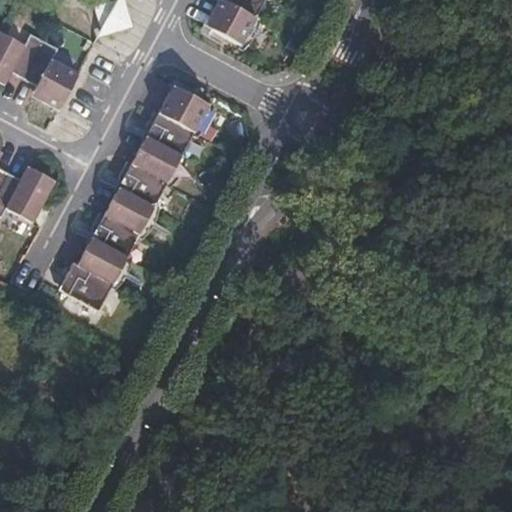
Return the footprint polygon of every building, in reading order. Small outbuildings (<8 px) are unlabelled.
[(124,4),(117,0),(116,0),(95,8),(101,31),(109,35),(132,27),(124,4)] [(214,0),(200,26),(244,49),(248,46),(252,42),(255,38),(257,34),(259,29),(259,24),(260,21),(253,17),(262,0),(214,0)] [(0,78),(2,79),(9,68),(37,83),(32,92),(59,107),(79,71),(52,56),(59,44),(30,28),(23,42),(0,29),(0,78)] [(72,263),(62,258),(56,271),(60,273),(52,289),(93,310),(109,283),(114,286),(118,283),(121,280),(124,276),(126,271),(127,266),(128,262),(128,258),(123,256),(136,232),(140,234),(144,232),(148,229),(151,226),(153,222),(154,218),(155,213),(155,209),(151,206),(164,182),(168,184),(172,182),(176,178),(178,174),(181,170),(182,166),(183,161),(183,157),(179,154),(191,133),(197,136),(201,132),(204,127),(206,122),(208,116),(209,111),(209,109),(167,85),(152,113),(143,108),(135,122),(139,125),(136,131),(141,134),(126,162),(118,157),(110,170),(114,173),(108,183),(114,186),(99,213),(91,208),(84,221),(87,223),(81,233),(86,237),(72,263)] [(0,213),(5,206),(29,220),(37,207),(46,213),(56,194),(47,189),(53,178),(28,163),(21,176),(0,164),(0,213)]
